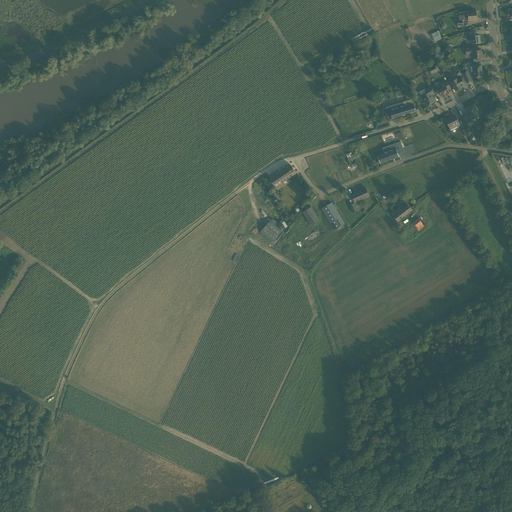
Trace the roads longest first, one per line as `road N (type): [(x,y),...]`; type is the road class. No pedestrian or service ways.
road 1 (residential): [(511,153),(447,146),(323,193),(293,158),(498,84)]
road 2 (track): [(51,430),(99,307),(267,168),(293,158)]
road 3 (track): [(0,209),(282,0)]
road 4 (track): [(267,14),(345,142)]
road 5 (track): [(99,307),(0,234)]
